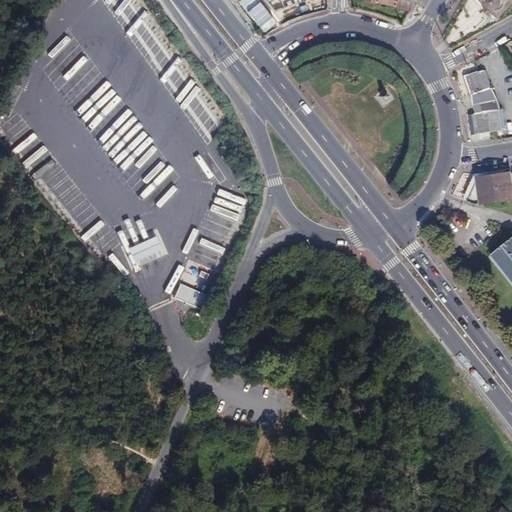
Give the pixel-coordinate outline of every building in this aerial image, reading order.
[(115,10),(121,0),(104,0),(103,2),(115,10)] [(267,0),(277,11),(278,12),(279,12),(280,12),(307,0),(267,0)] [(370,0),(374,1),(374,0),(378,0),(393,4),(394,0),(396,0),(395,6),(409,10),(411,0),(370,0)] [(511,4),(511,0),(482,0),(489,6),(485,10),(488,13),(490,15),(494,11),(500,17),(511,4)] [(123,23),(145,57),(134,70),(155,56),(156,55),(161,59),(169,49),(164,44),(166,42),(161,35),(158,32),(147,15),(144,13),(139,5),(123,23)] [(209,139),(227,120),(204,98),(201,102),(195,95),(203,87),(181,65),(164,82),(188,106),(186,108),(193,115),(189,119),(209,139)] [(467,76),(474,94),(485,90),(488,89),(481,71),(467,76)] [(98,76),(86,90),(97,100),(109,86),(98,76)] [(474,95),(476,104),(495,100),(488,90),(488,89),(485,90),(474,94),(474,95)] [(495,100),(476,104),(478,111),(476,112),(480,133),(501,129),(496,102),(495,100)] [(511,170),(480,176),(469,200),(478,204),(511,197),(511,170)] [(158,197),(177,176),(173,172),(153,192),(158,197)] [(84,201),(65,216),(79,233),(92,222),(99,217),(94,211),(93,212),(84,201)] [(218,211),(212,208),(206,222),(212,224),(218,211)] [(511,276),(511,241),(495,255),(511,276)] [(202,309),(207,295),(179,284),(173,298),(202,309)]
